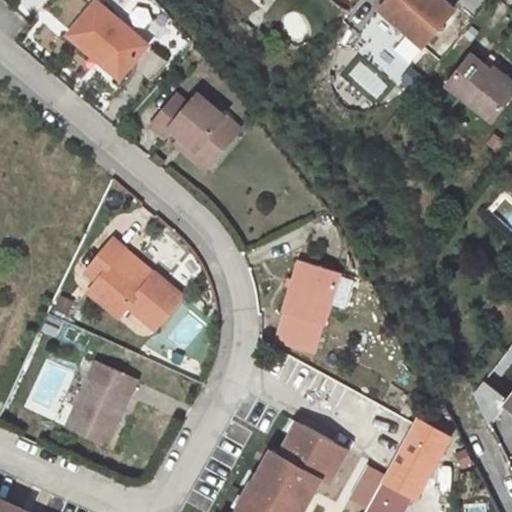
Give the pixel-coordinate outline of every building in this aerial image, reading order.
[(436,0),(387,0),(379,10),(423,48),(453,14),(441,4),(436,0)] [(148,45),(97,1),(69,35),(99,60),(102,56),(123,74),(148,45)] [(511,85),(484,63),(471,54),(446,85),(492,121),(511,95),(511,85)] [(123,74),(102,56),(99,60),(120,78),(123,74)] [(511,85),(511,78),(487,59),(484,63),(511,85)] [(152,125),(165,136),(171,129),(182,138),(211,163),(240,128),(199,93),(190,105),(178,95),(152,125)] [(177,144),(206,168),(211,163),(182,138),(177,144)] [(117,259),(126,248),(114,238),(87,271),(98,281),(89,292),(119,317),(129,306),(156,329),(183,296),(155,273),(146,284),(117,259)] [(146,284),(155,273),(126,248),(117,259),(146,284)] [(341,272),(300,260),(283,312),(285,312),(323,324),(324,325),(341,272)] [(78,300),(64,294),(57,310),(71,316),(78,300)] [(315,350),(323,324),(285,312),(277,339),(315,350)] [(137,380),(97,362),(69,426),(108,443),(137,380)] [(418,417),(383,479),(417,497),(451,435),(418,417)] [(303,423),(299,421),(290,437),(297,435),(303,423)] [(239,511),(302,511),(322,477),(330,482),(349,449),(303,423),(297,435),(290,437),(281,453),(274,449),(258,477),(260,484),(254,495),(248,506),(241,508),(239,511)] [(254,495),(260,484),(258,477),(250,493),(254,495)] [(254,495),(250,493),(241,508),(248,506),(254,495)]
